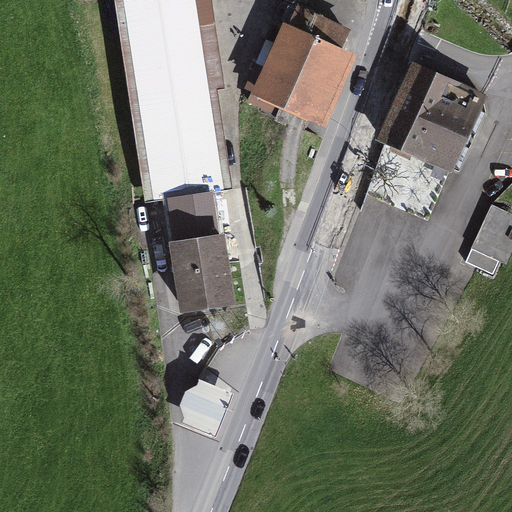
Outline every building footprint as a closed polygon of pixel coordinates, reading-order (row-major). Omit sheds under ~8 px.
[(208,0),(122,0),(147,196),(232,185),(208,0)] [(325,30),(303,21),(273,94),(342,122),(371,50),(361,46),(369,25),(333,11),(325,30)] [(486,93),(416,67),(389,142),(412,151),(406,167),(453,184),(486,93)] [(511,211),(492,203),(466,262),(502,278),(511,254),(511,211)] [(232,241),(189,248),(201,322),(244,315),(232,241)] [(238,391),(204,377),(200,386),(190,389),(184,404),(189,416),(185,424),(219,437),(238,391)]
